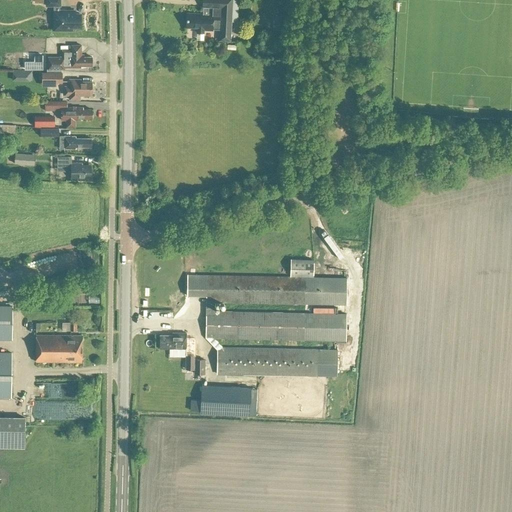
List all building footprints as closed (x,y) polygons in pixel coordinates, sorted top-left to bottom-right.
[(54,15),(58,19),(58,30),(72,30),(72,26),(80,26),(80,14),(74,14),(74,10),(59,10),(59,6),(60,6),(60,0),(46,0),(46,6),(54,6),(54,15)] [(238,22),(238,0),(202,0),(202,8),(203,8),(203,13),(187,13),(186,27),(197,28),(196,33),(204,34),(204,30),(212,31),(212,29),(219,29),(219,41),(231,42),(232,22),(238,22)] [(47,69),(47,71),(61,72),(61,69),(64,69),(64,67),(81,68),(81,65),(92,65),(92,57),(84,56),(84,55),(81,55),(81,45),(71,45),(71,50),(62,50),(62,57),(48,57),(47,69)] [(43,69),(43,61),(33,61),(33,69),(43,69)] [(61,72),(47,71),(47,72),(42,72),(42,83),(61,83),(61,72)] [(12,72),(12,80),(29,81),(29,73),(12,72)] [(70,79),(70,86),(65,86),(65,95),(69,95),(69,99),(79,99),(80,95),(91,95),(92,81),(81,81),(81,79),(70,79)] [(83,107),(66,107),(61,107),(61,121),(66,121),(66,127),(75,127),(75,120),(80,120),(80,118),(91,118),(91,109),(83,109),(83,107)] [(34,126),(54,127),(54,116),(34,116),(34,126)] [(0,125),(0,133),(15,134),(15,126),(0,125)] [(40,129),(40,137),(59,137),(59,129),(40,129)] [(60,148),(75,149),(76,147),(91,147),(91,138),(75,138),(75,136),(60,136),(60,148)] [(15,154),(14,164),(34,165),(35,155),(15,154)] [(71,156),(61,156),(57,156),(57,170),(71,170),(71,177),(91,177),(91,165),(82,165),(82,163),(71,162),(71,156)] [(290,258),(290,277),(313,277),(313,259),(290,258)] [(290,277),(206,275),(187,275),(187,296),(206,296),(205,337),(206,337),(346,340),(347,314),(215,311),(215,302),(347,304),(347,278),(313,277),(290,277)] [(0,338),(11,339),(12,306),(0,305),(0,338)] [(70,331),(70,322),(62,322),(62,331),(70,331)] [(159,348),(186,349),(186,333),(173,332),(172,335),(160,335),(159,348)] [(36,361),(82,362),(82,335),(36,335),(36,361)] [(217,373),(317,375),(317,349),(217,347),(217,373)] [(0,396),(11,397),(11,353),(0,352),(0,396)] [(185,370),(194,370),(194,374),(205,374),(205,359),(195,359),(195,355),(185,355),(185,370)] [(228,386),(227,413),(239,414),(249,414),(250,387),(228,386)] [(0,416),(0,448),(24,448),(25,417),(0,416)]
